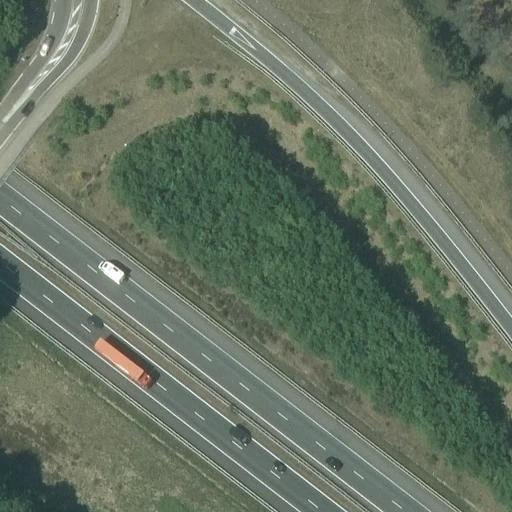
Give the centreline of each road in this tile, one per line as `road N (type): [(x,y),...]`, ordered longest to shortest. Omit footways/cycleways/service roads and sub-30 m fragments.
road 1 (motorway): [(400,511),(0,201)]
road 2 (motorway): [(511,331),(322,108),(192,0)]
road 3 (motorway): [(0,263),(320,511)]
road 4 (secondary): [(2,123),(54,62),(76,0)]
